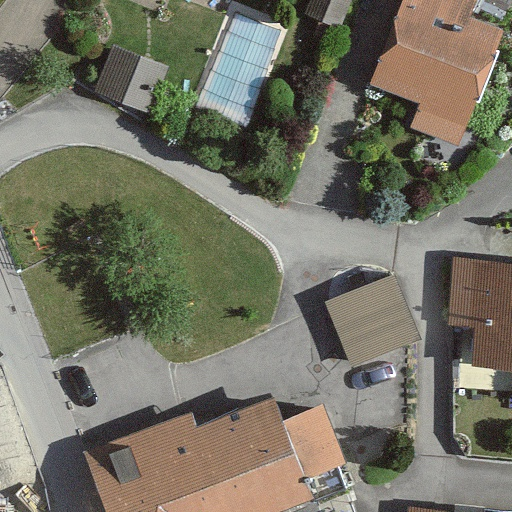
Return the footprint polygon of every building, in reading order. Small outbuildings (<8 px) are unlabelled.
[(337,0),(301,0),(292,24),(322,36),(337,0)] [(468,0),(395,0),(363,89),(413,107),(404,132),(451,149),(494,32),(461,20),(468,0)] [(155,69),(100,49),(84,91),(140,111),(155,69)] [(511,364),(511,265),(449,259),(442,326),(469,329),(466,360),(511,364)] [(411,338),(385,278),(321,304),(347,365),(411,338)] [(335,461),(312,406),(273,421),(264,399),(187,430),(180,411),(75,454),(98,511),(280,511),(301,504),(291,479),(335,461)]
